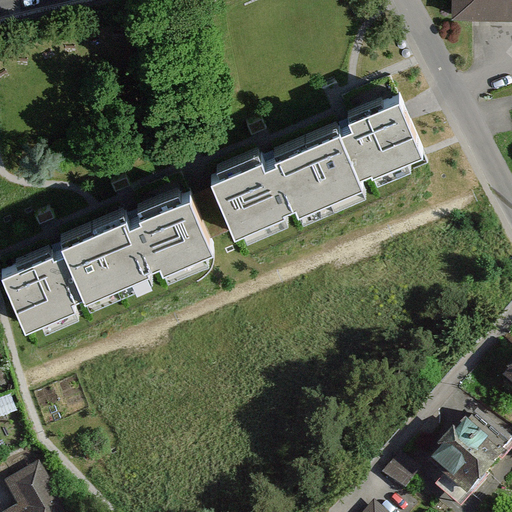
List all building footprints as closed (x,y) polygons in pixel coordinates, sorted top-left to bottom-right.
[(511,0),(452,0),(452,22),(511,24),(511,0)] [(261,149),(210,171),(234,227),(285,205),(284,201),(295,197),(299,205),(364,176),(361,169),(372,164),(373,169),(424,146),(400,90),(348,113),(351,120),(343,125),(340,120),(274,148),(275,153),(265,157),(261,149)] [(52,246),(1,267),(25,324),(76,301),(72,293),(84,288),(85,291),(150,264),(148,261),(159,256),(167,274),(211,255),(206,246),(215,241),(190,185),(139,208),(140,211),(131,215),(127,208),(61,237),(64,246),(55,250),(52,246)] [(511,352),(490,376),(511,397),(511,352)] [(460,409),(412,464),(453,499),(501,445),(460,409)] [(0,511),(64,511),(34,455),(0,473),(0,485),(11,506),(0,511)] [(386,511),(374,501),(364,511),(386,511)]
